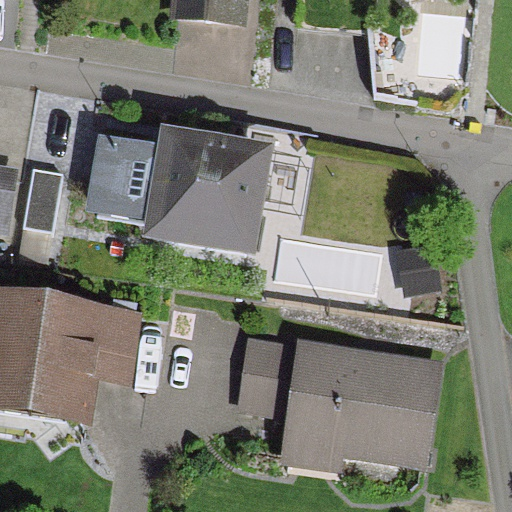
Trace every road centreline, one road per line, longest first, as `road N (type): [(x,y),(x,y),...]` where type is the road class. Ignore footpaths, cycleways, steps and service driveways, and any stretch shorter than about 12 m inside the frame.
road 1 (residential): [(0,69),(467,145)]
road 2 (unknown): [(129,511),(145,456),(175,414),(248,355)]
